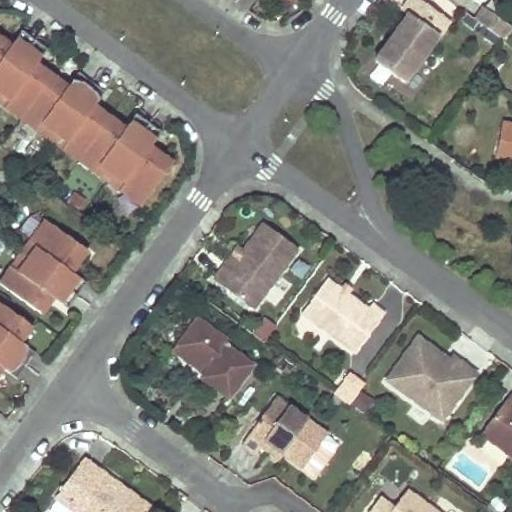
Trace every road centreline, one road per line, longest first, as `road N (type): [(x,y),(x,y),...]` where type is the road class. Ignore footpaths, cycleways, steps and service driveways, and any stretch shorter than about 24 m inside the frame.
road 1 (residential): [(70,382),(239,143)]
road 2 (residential): [(42,0),(239,143)]
road 3 (residential): [(404,254),(383,226),(338,108),(289,71)]
road 4 (residential): [(70,382),(235,503)]
road 5 (residential): [(239,143),(404,254)]
road 6 (residential): [(404,254),(511,332)]
road 7 (residential): [(289,71),(192,0)]
